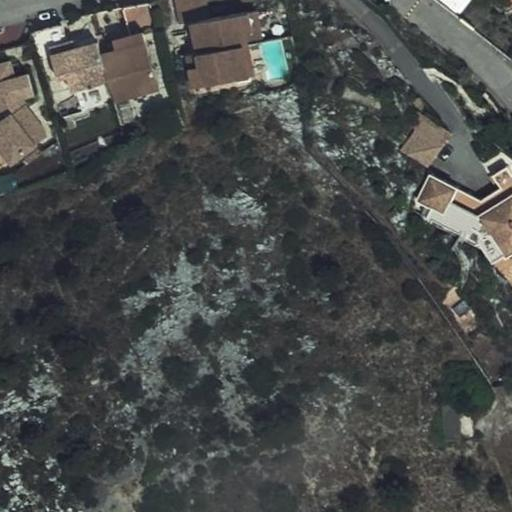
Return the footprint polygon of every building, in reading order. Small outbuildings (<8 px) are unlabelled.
[(152,26),(143,0),(128,0),(115,3),(122,33),(139,29),(152,26)] [(197,0),(165,0),(171,22),(183,19),(190,52),(236,43),(233,28),(240,27),(237,9),(200,16),(197,0)] [(429,0),(445,12),(453,0),(429,0)] [(250,25),(247,8),(237,9),(240,27),(250,25)] [(55,17),(26,23),(33,50),(45,47),(43,40),(60,36),(55,17)] [(236,43),(243,41),(240,27),(233,28),(236,43)] [(141,38),(139,29),(122,33),(110,36),(112,46),(141,38)] [(45,47),(62,43),(60,36),(43,40),(45,47)] [(153,86),(141,38),(112,46),(95,50),(92,36),(62,43),(45,47),(51,70),(61,68),(71,107),(153,86)] [(236,43),(190,52),(192,62),(183,65),(188,88),(236,77),(232,63),(240,62),(236,43)] [(0,146),(10,160),(44,137),(42,130),(21,105),(19,99),(28,97),(23,75),(10,78),(6,61),(0,61),(0,146)] [(232,63),(236,77),(242,76),(240,62),(232,63)] [(430,168),(453,132),(425,114),(401,149),(430,168)] [(0,165),(0,167),(10,160),(0,146),(0,165)] [(502,242),(511,235),(511,200),(502,184),(509,178),(495,157),(480,166),(488,177),(467,191),(419,163),(396,202),(460,237),(462,234),(493,260),(508,251),(502,242)] [(511,247),(511,235),(502,242),(508,251),(511,247)]
